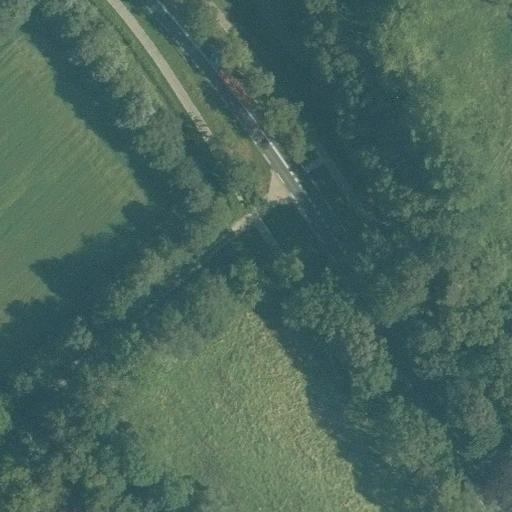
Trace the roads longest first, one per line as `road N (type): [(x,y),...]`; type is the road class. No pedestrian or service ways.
road 1 (secondary): [(501,511),(296,178),(156,0)]
road 2 (track): [(0,440),(296,178)]
